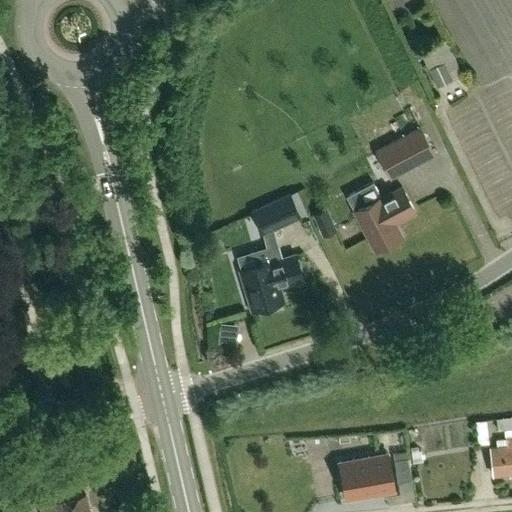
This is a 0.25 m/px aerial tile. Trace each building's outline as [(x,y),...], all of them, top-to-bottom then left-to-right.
[(445,61),(429,68),(437,86),(453,79),(445,61)] [(390,178),(436,154),(421,125),(375,150),(390,178)] [(345,195),(374,250),(402,236),(394,221),(411,212),(398,189),(386,195),(385,193),(380,196),(373,181),(345,195)] [(268,310),(269,306),(284,301),(279,287),(303,279),(296,254),(283,258),(280,246),(278,246),(274,228),(300,217),(291,192),(251,209),(260,234),(263,233),(267,248),(237,257),(241,271),(252,311),(256,310),(260,313),(268,310)] [(312,213),(322,236),(336,230),(327,207),(312,213)] [(478,428),(494,427),(493,408),(477,409),(478,428)] [(490,448),(493,475),(511,472),(511,416),(495,419),(497,431),(503,430),(504,438),(495,439),(496,447),(490,448)] [(422,462),(421,452),(411,453),(412,463),(422,462)] [(339,464),(345,498),(358,495),(359,496),(360,496),(360,495),(386,491),(383,474),(391,473),(388,459),(380,461),(379,456),(351,461),(339,464)] [(398,482),(411,479),(408,458),(394,460),(398,482)] [(0,474),(0,483),(3,499),(21,495),(16,471),(0,474)] [(51,472),(27,477),(31,492),(54,487),(51,472)] [(89,511),(85,494),(56,500),(57,502),(49,503),(50,511),(89,511)]
